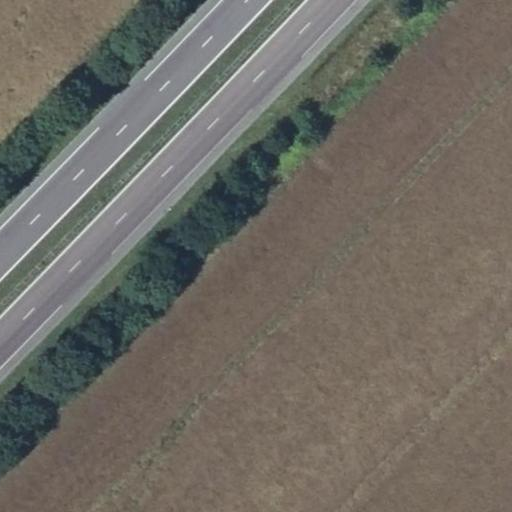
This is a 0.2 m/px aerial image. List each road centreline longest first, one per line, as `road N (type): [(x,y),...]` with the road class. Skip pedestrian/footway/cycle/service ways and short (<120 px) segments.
road 1 (motorway): [(0,343),(331,0)]
road 2 (motorway): [(247,0),(0,255)]
